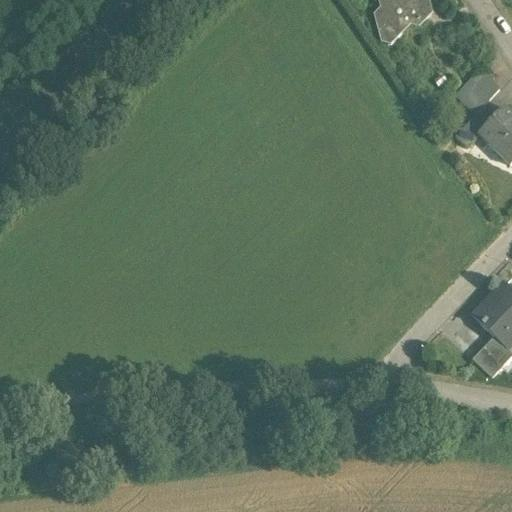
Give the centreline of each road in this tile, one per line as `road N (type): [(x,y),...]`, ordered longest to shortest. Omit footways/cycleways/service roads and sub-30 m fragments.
road 1 (track): [(398,380),(0,409)]
road 2 (tertiary): [(0,149),(129,0)]
road 3 (residential): [(398,380),(399,359),(511,238)]
